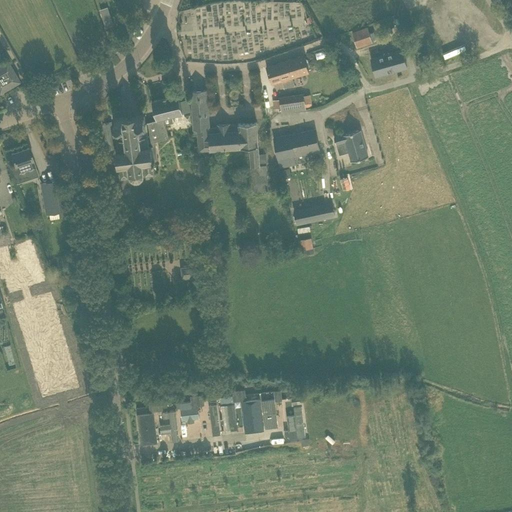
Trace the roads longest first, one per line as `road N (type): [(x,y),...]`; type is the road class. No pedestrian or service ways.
road 1 (unclassified): [(511,44),(379,88),(365,85),(330,40),(251,66),(183,71)]
road 2 (unclassified): [(119,452),(85,182),(57,101)]
road 3 (residential): [(283,431),(119,452)]
road 4 (unclassified): [(57,101),(127,66),(163,16)]
